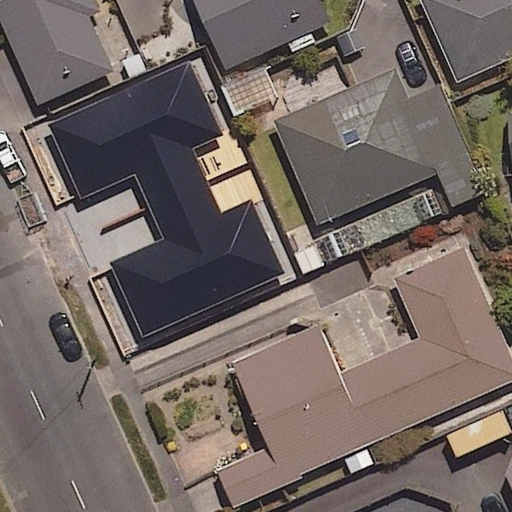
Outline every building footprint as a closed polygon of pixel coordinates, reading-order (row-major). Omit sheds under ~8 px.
[(96,0),(0,0),(0,20),(38,105),(116,70),(91,14),(101,9),(96,0)] [(197,0),(227,67),(335,19),(326,0),(197,0)] [(511,56),(511,0),(422,0),(458,80),(511,56)] [(397,67),(275,119),(319,223),(442,171),(397,67)] [(277,97),(265,70),(222,90),(235,117),(277,97)] [(94,95),(104,118),(143,100),(133,78),(94,95)] [(104,118),(94,95),(23,126),(36,157),(56,148),(66,171),(103,154),(94,133),(108,127),(104,118)] [(253,280),(191,145),(125,176),(152,236),(132,245),(155,293),(175,284),(186,310),(253,280)] [(511,380),(511,355),(464,246),(394,276),(421,336),(341,371),(320,323),(233,361),(285,479),(511,380)]
